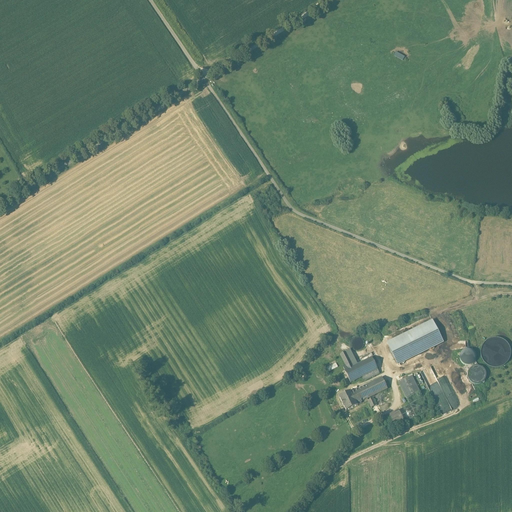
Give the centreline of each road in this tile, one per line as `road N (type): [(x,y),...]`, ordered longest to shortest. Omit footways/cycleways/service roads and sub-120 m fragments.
road 1 (track): [(511,283),(467,280),(295,209),(204,81)]
road 2 (unclassified): [(0,204),(204,81),(150,0)]
